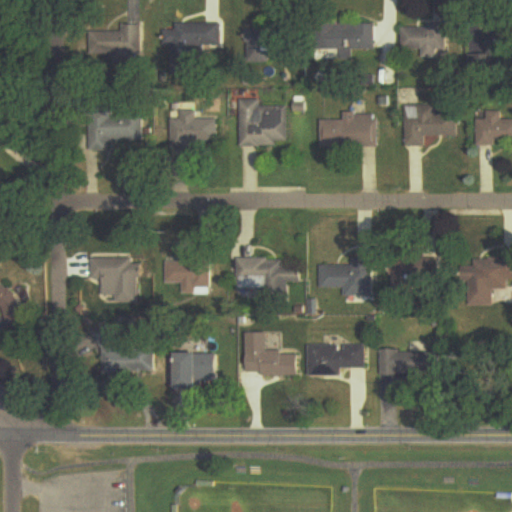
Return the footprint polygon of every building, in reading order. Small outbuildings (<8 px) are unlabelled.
[(225,25),(179,24),(178,31),(167,31),(166,49),(175,49),(175,58),(207,59),(207,47),(224,47),(225,25)] [(145,25),(125,25),(125,32),(92,32),(92,57),(144,57),(145,25)] [(343,61),(356,61),(356,51),(378,51),(378,25),(325,25),(325,50),(343,50),(343,61)] [(405,29),(405,52),(450,52),(450,29),(405,29)] [(291,51),(288,31),(258,36),(261,55),(291,51)] [(244,147),(292,148),(292,105),(244,105),(244,147)] [(428,138),(461,138),(461,113),(442,113),(442,107),(409,107),(409,147),(428,147),(428,138)] [(200,120),(200,112),(185,112),(185,120),(175,120),(175,145),(222,145),(222,120),(200,120)] [(511,145),(511,120),(505,121),(505,112),(490,112),(490,120),(480,120),(480,145),(511,145)] [(326,148),(382,148),(382,114),(348,114),(348,121),(326,121),(326,148)] [(112,143),(147,143),(148,116),(94,115),(94,150),(112,150),(112,143)] [(0,144),(12,132),(0,120),(0,144)] [(216,261),(169,256),(166,284),(213,290),(216,261)] [(142,302),(143,258),(109,257),(107,301),(142,302)] [(509,280),(511,279),(511,258),(475,258),(475,290),(509,290),(509,280)] [(292,308),(292,283),(307,284),(307,260),(241,259),(241,285),(269,285),(268,307),(292,308)] [(437,284),(436,259),(394,261),(395,286),(437,284)] [(376,290),(375,265),(323,266),(323,291),(376,290)] [(270,331),(249,331),(248,373),(301,374),(301,349),(270,348),(270,331)] [(367,366),(367,344),(310,344),(310,373),(342,373),(342,366),(367,366)] [(159,347),(107,347),(107,371),(159,371),(159,347)] [(380,374),(438,374),(438,348),(380,348),(380,374)] [(178,349),(178,385),(201,385),(201,376),(218,376),(218,349),(178,349)]
